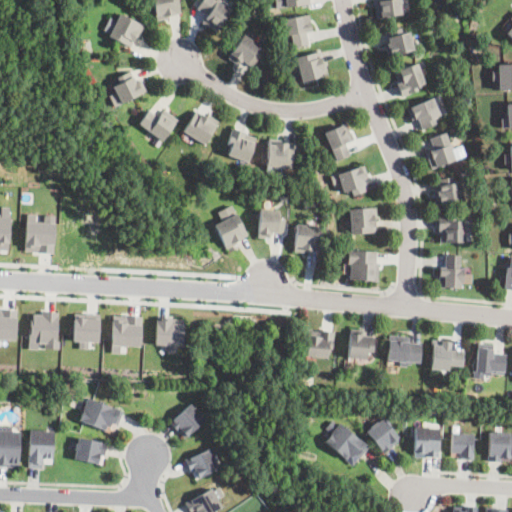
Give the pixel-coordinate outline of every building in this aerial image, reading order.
[(178,0),(181,12),(169,15),(169,16),(165,17),(165,19),(157,20),(152,0),(178,0)] [(201,0),(212,0),(215,2),(216,0),(218,0),(221,2),(221,4),(231,10),(220,27),(206,18),(208,15),(197,8),(201,0)] [(400,0),(402,14),(376,18),(374,2),(383,1),(382,0),(400,0)] [(141,22),(140,23),(144,25),(139,37),(136,36),(131,47),(108,36),(110,33),(103,29),(109,17),(116,20),(119,12),(141,22)] [(306,32),(308,43),(293,47),(290,34),(287,35),(283,19),(308,14),(312,30),(306,32)] [(400,26),(402,32),(409,30),(414,48),(387,56),(384,44),(390,43),(386,30),(400,26)] [(260,55),(253,66),(242,59),(239,65),(228,58),(243,35),(259,45),(255,52),(260,55)] [(320,56),(322,56),(323,60),(324,60),(328,75),(302,82),(296,57),(319,50),(320,56)] [(402,96),(396,82),(398,81),(394,72),(418,62),(427,83),(417,87),(418,90),(402,96)] [(497,63),(511,62),(511,88),(498,89),(498,78),(492,79),(492,70),(497,70),(497,63)] [(136,80),(141,78),(147,90),(114,106),(108,94),(115,91),(112,85),(120,81),(117,76),(131,69),(136,80)] [(434,117),(436,123),(421,129),(416,118),(412,119),(407,107),(433,96),(441,114),(434,117)] [(500,117),(500,128),(511,127),(511,101),(505,102),(505,117),(500,117)] [(177,118),(162,139),(154,134),(151,137),(146,133),(149,129),(139,123),(149,108),(158,115),(163,108),(177,118)] [(206,116),(208,114),(218,120),(205,144),(183,130),(196,110),(206,116)] [(353,139),(345,142),(350,153),(336,159),(327,138),(326,139),(325,136),(326,135),(324,132),(345,122),(353,139)] [(256,136),(249,160),(228,154),(229,151),(227,150),(228,147),(230,147),(230,144),(227,143),(232,127),(246,131),(246,134),(256,136)] [(455,161),(436,168),(430,151),(433,150),(429,138),(445,133),(455,161)] [(293,142),(291,169),(278,167),(278,174),(266,173),(267,161),(265,161),(265,157),(267,157),(269,137),(282,139),(282,141),(293,142)] [(511,168),(511,169),(510,163),(504,163),(503,153),(510,153),(510,145),(511,144),(511,168)] [(358,168),(361,175),(362,174),(364,179),(362,179),(366,191),(352,195),(350,191),(344,193),(338,174),(358,168)] [(463,200),(436,205),(435,200),(440,199),(437,181),(459,177),(463,200)] [(230,204),(235,213),(237,212),(248,234),(237,240),(239,243),(227,249),(218,231),(216,232),(214,229),(216,228),(214,224),(222,220),(217,211),(230,204)] [(0,249),(9,250),(11,207),(0,206),(0,249)] [(375,233),(351,235),(349,209),(375,207),(377,225),(375,225),(375,233)] [(285,217),(283,234),(271,233),(270,236),(265,236),(265,238),(258,237),(261,208),(281,210),(280,217),(285,217)] [(26,213),(24,251),(54,253),(56,214),(26,213)] [(448,217),(448,219),(465,219),(465,241),(440,241),(440,231),(439,231),(439,217),(448,217)] [(321,225),(319,250),(307,249),(306,252),(294,251),(297,223),(321,225)] [(378,281),(368,281),(368,282),(363,282),(363,280),(350,279),(350,264),(348,264),(349,250),(377,250),(377,262),(379,262),(378,281)] [(460,256),(459,269),(463,269),(462,283),(460,283),(460,288),(454,288),(453,290),(450,289),(450,288),(439,288),(440,268),(440,267),(445,267),(445,255),(460,256)] [(511,256),(511,288),(503,287),(506,266),(509,266),(509,263),(506,263),(507,259),(509,259),(510,256),(511,256)] [(0,307),(0,338),(15,339),(16,309),(0,307)] [(30,313),(28,348),(37,349),(38,341),(45,342),(45,348),(59,348),(59,340),(56,340),(58,311),(42,310),(42,314),(30,313)] [(73,311),(72,341),(79,341),(78,349),(87,350),(88,340),(98,341),(100,313),(73,311)] [(111,314),(109,351),(120,352),(120,345),(141,346),(142,315),(111,314)] [(156,315),(155,344),(168,345),(167,352),(175,352),(175,344),(182,345),(184,317),(156,315)] [(334,330),(333,349),(329,349),(329,358),(306,356),(308,330),(319,331),(319,329),(334,330)] [(375,337),(374,350),(367,349),(367,359),(347,358),(350,331),(363,332),(363,336),(375,337)] [(420,361),(411,361),(411,363),(407,363),(407,366),(399,365),(399,360),(397,359),(397,361),(392,361),(392,359),(387,359),(389,334),(410,336),(409,342),(421,343),(420,361)] [(463,366),(450,365),(449,369),(431,368),(431,363),(430,363),(430,359),(432,359),(432,346),(431,346),(431,339),(449,340),(449,341),(453,341),(453,349),(464,350),(463,366)] [(505,371),(504,371),(503,373),(491,372),(491,375),(481,374),(481,378),(472,377),(473,366),(472,366),(472,362),(474,362),(474,358),(477,358),(478,342),(493,344),(492,348),(495,349),(495,352),(507,353),(505,371)] [(88,397),(123,410),(118,425),(117,424),(114,432),(80,418),(82,413),(80,412),(82,407),(84,408),(88,397)] [(190,403),(194,406),(195,405),(202,413),(201,414),(205,419),(185,437),(170,421),(190,403)] [(385,416),(399,435),(398,436),(400,438),(393,444),(394,445),(384,453),(366,431),(371,427),(370,426),(377,420),(378,421),(385,416)] [(332,418),(338,423),(340,420),(370,446),(359,458),(359,457),(353,464),(324,440),(328,436),(327,434),(330,431),(325,427),(332,418)] [(18,467),(0,465),(0,424),(11,425),(11,430),(21,431),(18,467)] [(460,425),(459,432),(474,433),(473,451),(473,457),(472,457),(472,459),(460,458),(460,456),(451,455),(452,451),(451,451),(453,424),(460,425)] [(439,456),(426,455),(426,457),(414,456),(415,426),(440,427),(439,456)] [(54,430),(53,463),(42,463),(42,467),(28,467),(29,429),(54,430)] [(503,431),(511,431),(511,444),(511,457),(510,457),(509,462),(501,461),(501,462),(486,460),(489,431),(495,431),(495,429),(503,430),(503,431)] [(107,442),(103,463),(75,458),(76,450),(75,449),(76,442),(78,442),(79,437),(107,442)] [(218,468),(196,478),(193,470),(190,471),(185,458),(209,447),(218,468)] [(223,506),(212,511),(191,511),(185,501),(191,498),(192,499),(212,487),(223,506)]
